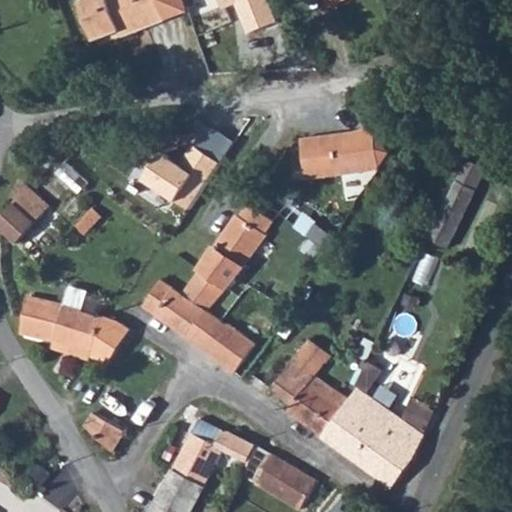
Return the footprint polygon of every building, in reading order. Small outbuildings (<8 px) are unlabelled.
[(86,0),(82,1),(96,40),(130,27),(132,33),(191,11),(186,0),(86,0)] [(273,0),(222,0),(226,11),(241,5),(253,34),(282,22),(273,0)] [(360,132),(305,139),(310,181),(382,168),(397,150),(376,124),(360,132)] [(223,164),(197,146),(185,163),(169,152),(150,179),(191,208),(223,164)] [(449,247),(487,170),(467,160),(429,238),(449,247)] [(25,182),(14,204),(35,224),(51,206),(25,182)] [(0,219),(0,225),(19,242),(35,224),(14,204),(0,219)] [(239,215),(203,268),(230,286),(247,265),(269,235),(266,233),(275,221),(250,204),(241,216),(239,215)] [(209,311),(230,286),(203,268),(184,294),(195,302),(209,311)] [(145,306),(176,328),(195,302),(184,294),(162,279),(145,306)] [(66,305),(28,297),(21,334),(55,342),(56,342),(57,340),(94,351),(105,357),(120,324),(66,305)] [(231,324),(229,326),(209,311),(195,302),(176,328),(187,335),(208,353),(220,361),(237,373),(258,345),(231,324)] [(312,339),(295,361),(315,377),(316,375),(333,355),(312,339)] [(414,461),(426,435),(368,393),(384,370),(370,360),(356,387),(359,388),(351,400),(324,437),(393,487),(395,487),(414,461)] [(288,410),(324,437),(351,400),(316,375),(315,377),(295,361),(273,389),(293,404),(288,410)] [(87,427),(114,452),(127,431),(96,413),(87,427)] [(226,450),(250,463),(257,445),(229,431),(229,433),(201,419),(173,471),(205,488),(226,450)] [(244,475),(259,485),(276,456),(257,445),(250,463),(244,475)] [(259,485),(274,493),(290,465),(276,456),(259,485)] [(318,481),(290,465),(274,493),(302,510),(318,481)] [(27,469),(21,478),(31,486),(37,477),(27,469)] [(192,511),(205,488),(173,471),(152,511),(192,511)]
